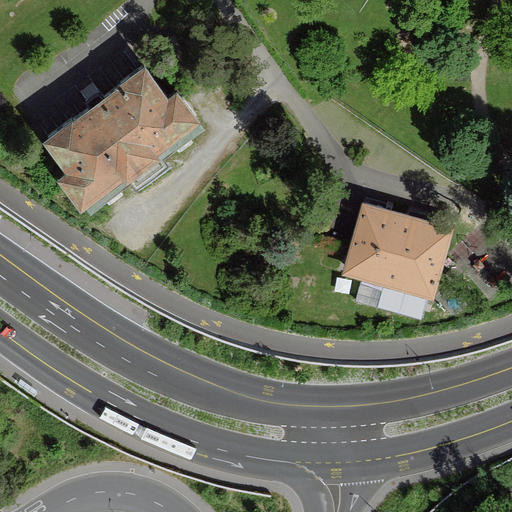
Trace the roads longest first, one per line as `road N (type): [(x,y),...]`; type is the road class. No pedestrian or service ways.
road 1 (tertiary): [(338,406),(291,405),(211,384),(0,260)]
road 2 (tertiary): [(0,330),(181,439),(271,461),(340,465)]
road 3 (tertiary): [(511,366),(387,404),(338,406)]
road 4 (tertiary): [(340,465),(404,456),(511,421)]
road 5 (residential): [(170,511),(110,491),(51,511)]
